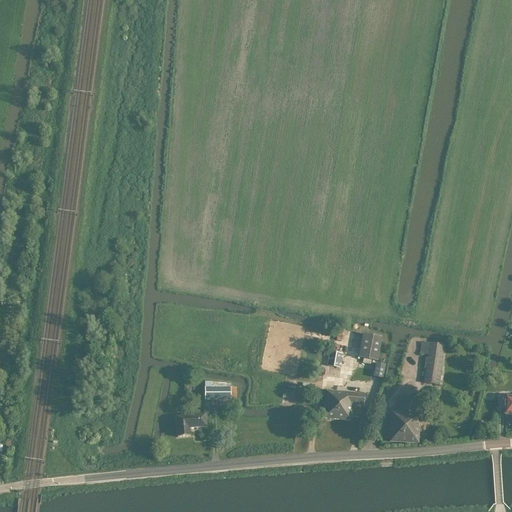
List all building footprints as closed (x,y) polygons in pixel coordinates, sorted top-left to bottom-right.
[(358,351),(376,354),(380,331),(362,328),(358,351)] [(421,376),(437,378),(442,339),(426,337),(421,376)] [(338,361),(340,347),(328,345),(326,359),(338,361)] [(374,357),(371,371),(380,373),(383,359),(374,357)] [(362,374),(362,383),(375,383),(375,374),(362,374)] [(209,381),(203,381),(203,394),(229,394),(234,394),(234,381),(229,382),(229,378),(224,378),(209,376),(209,381)] [(322,387),(320,414),(347,416),(348,409),(349,401),(361,401),(362,391),(362,390),(360,389),(322,387)] [(511,392),(502,393),(496,393),(496,403),(502,403),(502,410),(511,410),(511,392)] [(389,405),(388,436),(416,437),(418,406),(389,405)] [(204,408),(174,411),(176,432),(189,430),(188,422),(205,421),(204,408)]
